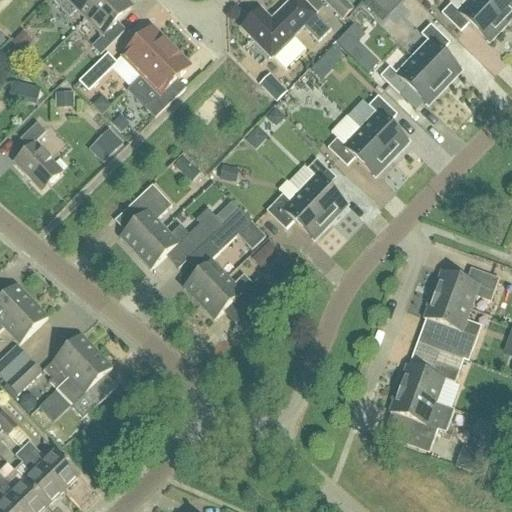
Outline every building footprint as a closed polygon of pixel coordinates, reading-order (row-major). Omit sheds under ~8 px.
[(86,22),(108,0),(57,0),(53,5),(69,21),(77,14),(86,22)] [(120,0),(108,0),(86,22),(103,39),(92,51),(100,59),(126,34),(125,34),(124,34),(125,35),(122,38),(114,29),(132,11),(120,0)] [(331,34),(297,0),(296,0),(271,25),(260,13),(242,32),(271,62),(303,30),(318,46),(331,34)] [(342,23),(353,13),(340,0),(323,0),(322,2),(342,23)] [(377,26),(403,0),(366,0),(358,8),(377,26)] [(488,46),(505,29),(474,0),(459,16),(451,8),(442,18),(460,36),(468,27),(488,46)] [(474,0),(505,29),(511,21),(511,2),(509,0),(474,0)] [(413,63),(444,92),(461,75),(441,56),(449,47),(430,29),(421,39),(429,46),(413,63)] [(141,80),(171,51),(152,31),(122,61),(141,80)] [(14,44),(6,52),(17,62),(25,54),(14,44)] [(361,46),(349,58),(370,78),(382,66),(361,46)] [(336,50),(324,62),(335,73),(347,60),(336,50)] [(171,51),(141,80),(160,100),(146,114),(155,123),(178,100),(169,92),(190,71),(171,51)] [(88,95),(117,67),(107,58),(79,86),(88,95)] [(427,110),(444,92),(413,63),(397,79),(389,71),(380,81),(399,99),(407,91),(427,110)] [(271,79),(261,89),(279,106),(288,96),(271,79)] [(23,88),(19,105),(37,109),(41,92),(23,88)] [(55,97),(55,110),(74,109),(74,97),(55,97)] [(361,134),(391,164),(408,146),(388,127),(397,119),(378,101),(369,110),(376,118),(361,134)] [(99,102),(93,108),(102,118),(112,109),(105,103),(99,102)] [(276,113),(268,122),(275,128),(280,127),(286,121),(276,113)] [(119,120),(112,127),(122,137),(129,130),(119,120)] [(44,196),(64,177),(36,148),(48,137),(39,127),(22,144),(30,153),(16,166),(44,196)] [(374,181),(391,164),(361,134),(345,151),(337,143),(328,153),(346,171),(355,162),(374,181)] [(109,135),(102,143),(116,157),(124,149),(109,135)] [(184,161),(174,171),(184,180),(193,169),(184,161)] [(300,198),(330,227),(347,210),(327,191),(335,183),(316,165),(307,174),(315,182),(300,198)] [(223,169),(219,183),(232,186),(235,172),(223,169)] [(136,258),(164,231),(157,225),(172,211),(153,190),(130,211),(141,222),(120,242),(136,258)] [(313,245),(330,227),(300,198),(290,207),(283,200),(267,216),(285,234),(294,226),(313,245)] [(192,261),(210,244),(209,243),(223,230),(208,214),(196,225),(200,229),(191,238),(180,248),(192,261)] [(209,243),(210,244),(221,256),(252,226),(240,214),(223,230),(209,243)] [(171,239),(164,231),(136,258),(151,275),(180,248),(191,238),(182,228),(171,239)] [(262,238),(248,251),(252,255),(266,242),(262,238)] [(270,248),(256,262),(267,272),(280,258),(270,248)] [(200,308),(228,281),(212,264),(184,291),(200,308)] [(430,299),(471,314),(475,301),(490,307),(499,283),(471,273),(466,285),(441,276),(436,288),(434,287),(430,299)] [(228,281),(200,308),(216,324),(237,303),(249,315),(273,293),(261,280),(253,288),(244,279),(235,288),(228,281)] [(5,333),(33,306),(17,289),(0,305),(0,336),(5,333)] [(466,325),(471,314),(430,299),(426,310),(428,311),(423,323),(449,332),(444,345),(472,355),(481,331),(466,325)] [(33,306),(5,333),(21,349),(49,323),(33,306)] [(54,366),(45,375),(52,383),(48,387),(56,395),(69,383),(97,356),(82,339),(54,366)] [(17,352),(0,368),(0,383),(5,388),(29,365),(17,352)] [(69,383),(56,395),(71,410),(72,411),(84,423),(106,402),(94,390),(107,379),(113,372),(97,356),(69,383)] [(29,365),(5,388),(16,400),(17,401),(42,378),(41,378),(30,366),(29,365)] [(459,390),(455,388),(460,375),(436,367),(432,379),(406,370),(402,381),(400,381),(396,392),(451,413),(459,390)] [(451,413),(396,392),(391,404),(393,405),(389,417),(414,426),(410,438),(433,447),(438,434),(446,437),(454,414),(451,413)] [(71,410),(56,395),(39,412),(54,426),(71,410)] [(0,415),(0,430),(9,440),(18,432),(1,414),(0,415)] [(30,447),(23,454),(64,496),(81,480),(57,455),(47,465),(30,447)] [(497,463),(463,450),(456,469),(491,481),(497,463)] [(23,454),(16,460),(33,478),(25,486),(49,511),(64,496),(23,454)] [(0,477),(0,491),(20,511),(47,511),(49,511),(25,486),(16,495),(0,477)] [(20,511),(0,491),(0,511),(20,511)]
